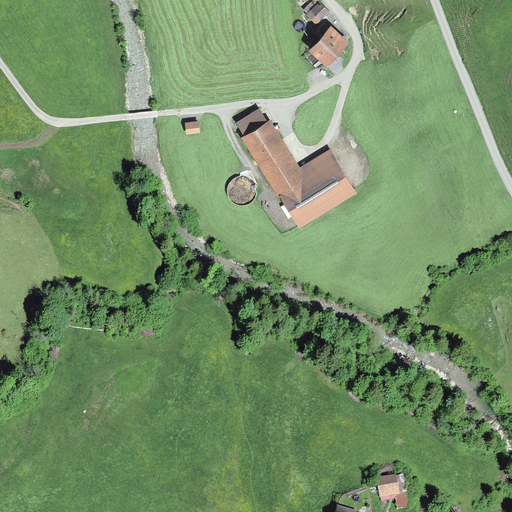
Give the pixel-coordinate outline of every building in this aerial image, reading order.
[(317,7),(310,16),(316,24),(324,12),(317,7)] [(332,27),(310,51),(326,67),(349,43),(332,27)] [(248,136),(242,141),(300,227),(358,192),(331,152),(301,167),(273,120),(266,124),(259,111),(238,121),(248,136)] [(197,122),(185,122),(185,133),(197,133),(197,122)] [(376,477),(380,502),(395,500),(396,510),(409,508),(403,474),(396,475),(396,474),(376,477)]
